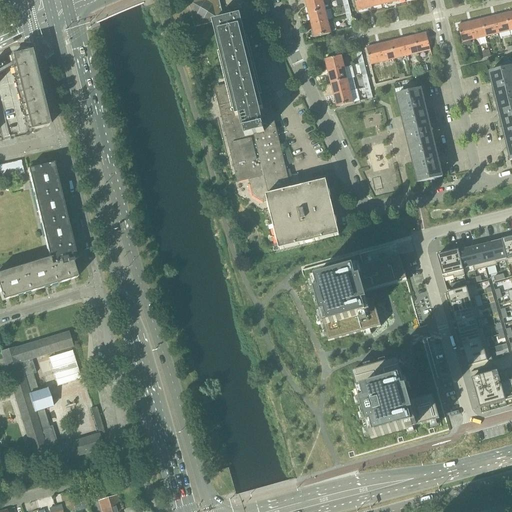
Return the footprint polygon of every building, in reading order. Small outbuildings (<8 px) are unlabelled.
[(219,0),(187,0),(195,28),(213,23),(228,85),(216,88),(217,95),(221,108),(236,168),(238,180),(248,178),(252,196),(263,203),(267,202),(265,195),(298,187),(300,183),(300,182),(300,180),(299,178),(298,174),(288,176),(286,168),(286,167),(276,129),(272,113),(271,107),(263,109),(240,16),(232,18),(231,14),(227,11),(222,12),(221,7),(219,0)] [(322,0),(316,0),(306,3),(308,14),(325,10),(322,0)] [(354,0),(357,11),(369,8),(367,0),(354,0)] [(367,0),(369,8),(381,6),(379,0),(367,0)] [(325,10),(308,14),(311,26),(328,22),(325,10)] [(510,31),(506,14),(494,17),(498,34),(510,31)] [(486,37),(498,34),(494,17),(482,20),(486,37)] [(486,37),(482,20),(470,23),(474,40),(486,37)] [(328,22),(311,26),(314,38),(331,34),(328,22)] [(462,43),(474,40),(470,23),(458,26),(462,43)] [(426,33),(414,36),(418,54),(424,52),(430,51),(428,40),(427,38),(426,33)] [(404,39),(402,39),(407,57),(418,54),(414,36),(404,39)] [(390,42),(395,60),(407,57),(402,39),(400,40),(390,42)] [(381,44),(378,45),(383,63),(395,60),(390,42),(381,44)] [(384,67),(383,63),(378,45),(366,48),(371,66),(378,64),(379,68),(384,67)] [(29,131),(37,129),(48,127),(30,52),(11,57),(29,131)] [(325,60),(328,72),(344,68),(341,56),(325,60)] [(331,83),(347,79),(344,68),(328,72),(331,83)] [(511,98),(511,68),(489,74),(496,103),(511,98)] [(331,83),(334,95),(350,91),(347,79),(331,83)] [(404,125),(428,119),(421,90),(396,96),(404,125)] [(353,103),(350,91),(334,95),(337,107),(353,103)] [(511,98),(496,103),(503,132),(511,129),(511,98)] [(435,148),(428,119),(404,125),(411,154),(435,148)] [(511,129),(503,132),(510,161),(511,160),(511,129)] [(442,178),(440,168),(435,148),(411,154),(418,183),(442,178)] [(23,173),(22,168),(21,160),(14,162),(17,174),(23,173)] [(11,175),(17,174),(14,162),(8,163),(11,175)] [(5,177),(11,175),(8,163),(3,164),(5,177)] [(27,168),(34,197),(60,191),(53,163),(31,168),(30,167),(27,168)] [(298,187),(265,195),(267,202),(269,210),(279,251),(339,236),(338,232),(337,228),(329,194),(326,180),(309,185),(307,185),(306,186),(300,183),(298,187)] [(66,218),(60,191),(34,197),(41,224),(66,218)] [(73,245),(66,218),(41,224),(47,252),(73,245)] [(511,237),(511,238),(502,240),(507,259),(506,259),(506,261),(511,259),(511,237)] [(502,240),(491,243),(495,261),(506,259),(507,259),(502,240)] [(491,243),(480,246),(484,264),(495,261),(491,243)] [(76,259),(73,245),(47,252),(49,258),(48,258),(56,285),(77,278),(72,260),(76,259)] [(480,246),(469,248),(473,267),(484,264),(480,246)] [(469,248),(458,251),(462,269),(463,269),(473,267),(469,248)] [(458,251),(448,254),(453,274),(463,272),(463,269),(462,269),(458,251)] [(360,254),(302,271),(303,276),(304,276),(353,452),(348,453),(350,459),(449,431),(423,340),(420,328),(406,279),(407,279),(400,255),(399,255),(363,266),(360,254)] [(448,254),(437,256),(443,277),(443,279),(453,276),(453,274),(448,254)] [(48,258),(21,267),(29,293),(56,285),(48,258)] [(0,295),(2,301),(29,293),(21,267),(0,272),(0,295)] [(471,287),(447,294),(450,304),(474,298),(471,287)] [(474,298),(450,304),(453,315),(477,308),(474,298)] [(477,308),(453,315),(456,325),(480,318),(477,308)] [(480,318),(456,325),(459,335),(483,328),(480,318)] [(483,328),(459,335),(462,346),(486,339),(483,328)] [(100,437),(105,435),(95,406),(90,408),(99,434),(58,446),(52,426),(49,427),(44,410),(53,407),(47,389),(38,392),(33,374),(36,373),(31,359),(73,346),(69,331),(68,332),(68,333),(52,337),(51,337),(51,338),(41,341),(40,340),(39,340),(39,341),(28,345),(27,344),(27,345),(15,349),(15,347),(1,351),(1,352),(2,352),(9,375),(0,377),(0,382),(10,380),(16,398),(15,398),(15,399),(16,399),(21,415),(20,416),(20,417),(21,416),(26,433),(26,434),(27,434),(32,451),(31,451),(31,452),(32,452),(37,469),(36,469),(36,470),(51,466),(50,464),(72,457),(72,458),(73,458),(73,457),(83,453),(83,454),(84,454),(84,453),(102,447),(103,448),(100,437)] [(486,339),(462,346),(465,356),(489,349),(486,339)] [(489,349),(465,356),(469,367),(492,360),(489,349)] [(81,379),(72,351),(48,358),(57,387),(81,379)] [(497,373),(472,380),(480,409),(505,402),(500,384),(501,384),(497,373)] [(501,384),(500,384),(505,402),(511,400),(511,388),(510,382),(501,384)] [(28,474),(22,475),(25,484),(31,482),(28,474)] [(120,511),(116,495),(98,500),(101,511),(120,511)] [(87,508),(83,497),(72,500),(76,511),(87,508)]
